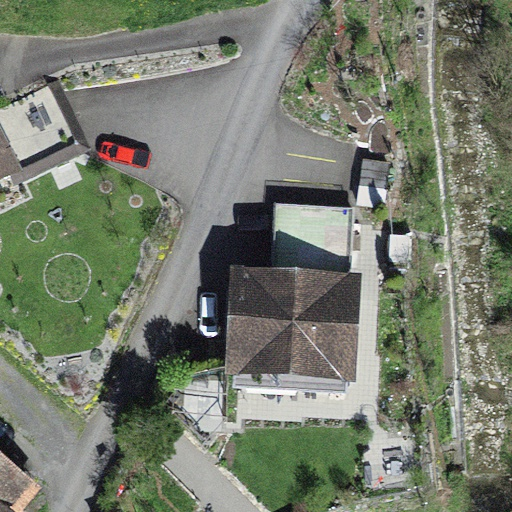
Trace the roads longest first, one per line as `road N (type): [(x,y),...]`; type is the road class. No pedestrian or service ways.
road 1 (unclassified): [(76,511),(276,69),(317,0)]
road 2 (track): [(0,376),(93,473)]
